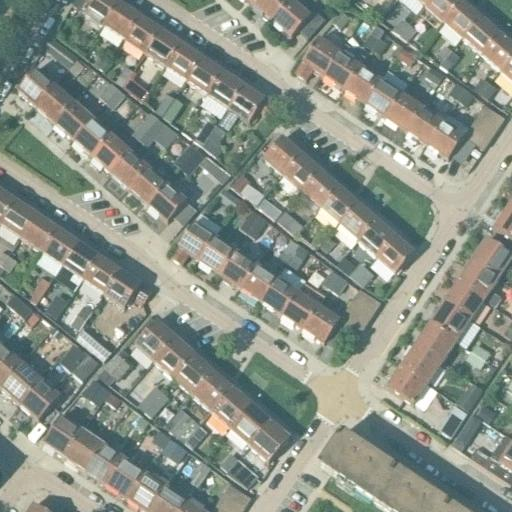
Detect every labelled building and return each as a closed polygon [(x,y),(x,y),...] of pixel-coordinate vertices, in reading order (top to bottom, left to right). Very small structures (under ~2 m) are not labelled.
[(103,31),(119,7),(108,0),(92,0),(92,2),(88,0),(79,0),(73,10),(77,13),(82,16),(81,17),(103,31)] [(242,0),(253,9),(261,0),(242,0)] [(272,26),(291,4),(286,0),(261,0),(253,9),(272,26)] [(411,0),(424,11),(433,0),(411,0)] [(442,27),(461,6),(455,0),(433,0),(424,11),(442,27)] [(308,43),(325,24),(315,15),(310,21),(291,4),(272,26),(291,43),(298,35),(308,43)] [(462,44),(481,23),(461,6),(442,27),(462,44)] [(117,51),(122,44),(123,45),(140,21),(119,7),(103,31),(111,37),(107,44),(117,51)] [(382,17),(371,9),(365,16),(377,24),(382,17)] [(331,27),(340,34),(349,23),(341,15),(331,27)] [(144,59),(160,35),(140,21),(123,45),(144,59)] [(402,22),(392,35),(399,40),(409,28),(402,22)] [(480,60),(499,38),(481,23),(462,44),(480,60)] [(409,28),(399,40),(407,46),(416,35),(409,28)] [(363,49),(371,54),(378,43),(383,36),(375,31),(363,49)] [(165,73),(181,49),(160,35),(144,59),(165,73)] [(499,77),(511,62),(511,49),(499,38),(480,60),(499,77)] [(44,53),(69,73),(76,64),(78,62),(52,42),(44,53)] [(294,77),(305,85),(313,74),(323,81),(339,57),(318,42),(294,77)] [(387,49),(378,43),(371,54),(380,60),(387,49)] [(186,87),(202,62),(181,49),(165,73),(186,87)] [(443,65),(452,56),(444,49),(436,59),(443,65)] [(415,61),(405,54),(402,53),(396,62),(410,70),(415,61)] [(443,65),(440,69),(439,70),(440,70),(447,76),(447,75),(459,62),(452,56),(443,65)] [(343,94),(359,70),(339,57),(323,81),(343,94)] [(202,62),(186,87),(207,101),(223,76),(202,62)] [(511,88),(511,62),(499,77),(511,88)] [(84,71),(81,68),(76,64),(69,73),(68,74),(75,81),(84,71)] [(125,70),(114,86),(122,92),(129,82),(133,76),(125,70)] [(364,108),(380,84),(359,70),(343,94),(364,108)] [(443,80),(430,71),(424,80),(431,85),(437,89),(443,80)] [(35,73),(16,95),(36,112),(55,90),(35,73)] [(227,114),(243,90),(223,76),(207,101),(227,114)] [(129,82),(122,92),(126,95),(133,85),(129,82)] [(481,83),(472,94),(480,99),(488,88),(481,83)] [(380,84),(364,108),(384,122),(401,98),(380,84)] [(118,94),(111,88),(99,102),(106,108),(118,94)] [(448,99),(457,105),(465,94),(456,88),(448,99)] [(496,93),(488,88),(480,99),(488,105),(496,93)] [(55,129),(74,107),(55,90),(36,112),(55,129)] [(243,90),(227,114),(238,121),(249,129),(257,116),(268,123),(276,112),(243,90)] [(113,114),(125,100),(118,94),(106,108),(113,114)] [(474,101),(465,94),(457,105),(466,111),(474,101)] [(405,136),(421,111),(401,98),(384,122),(405,136)] [(162,122),(174,104),(166,99),(154,116),(162,122)] [(174,104),(162,122),(170,127),(182,109),(174,104)] [(74,145),(93,123),(74,107),(55,129),(74,145)] [(504,123),(484,109),(477,120),(497,134),(504,123)] [(425,149),(442,125),(421,111),(405,136),(425,149)] [(221,124),(218,129),(228,136),(238,121),(227,114),(221,124)] [(149,118),(135,135),(143,141),(158,125),(149,118)] [(470,130),(490,144),(497,134),(477,120),(470,130)] [(93,162),(112,140),(93,123),(74,145),(93,162)] [(159,124),(158,125),(143,141),(151,148),(167,130),(159,124)] [(202,152),(217,130),(207,125),(193,145),(202,152)] [(464,140),(442,125),(425,149),(448,164),(464,141),(464,140)] [(217,130),(202,152),(217,162),(223,153),(222,152),(220,145),(226,136),(217,130)] [(464,140),(464,141),(483,154),(490,144),(470,130),(464,140)] [(111,178),(130,156),(112,140),(93,162),(111,178)] [(281,142),(262,164),(282,181),(301,159),(281,142)] [(180,174),(197,155),(190,149),(173,167),(180,174)] [(474,153),(470,158),(476,163),(480,157),(474,153)] [(188,181),(205,163),(197,155),(180,174),(188,181)] [(130,194),(149,172),(130,156),(111,178),(130,194)] [(300,197),(319,175),(301,159),(282,181),(300,197)] [(148,210),(167,189),(149,172),(130,194),(148,210)] [(319,213),(338,192),(319,175),(300,197),(319,213)] [(240,178),(231,189),(241,198),(250,187),(240,178)] [(167,189),(148,210),(167,227),(187,205),(167,189)] [(338,230),(357,208),(338,192),(319,213),(338,230)] [(223,193),(216,203),(231,215),(239,205),(223,193)] [(0,229),(16,206),(0,194),(0,229)] [(0,230),(20,244),(37,220),(16,206),(0,229),(0,230)] [(357,246),(376,225),(357,208),(338,230),(357,246)] [(266,219),(274,226),(281,216),(273,210),(266,219)] [(511,216),(506,213),(492,234),(511,247),(511,216)] [(247,238),(254,227),(259,220),(252,215),(240,233),(247,238)] [(285,233),(293,223),(284,216),(276,226),(285,233)] [(41,258),(57,233),(37,220),(20,244),(41,258)] [(254,227),(247,238),(255,243),(261,232),(267,225),(259,220),(254,227)] [(375,263),(394,241),(376,225),(357,246),(375,263)] [(215,241),(193,227),(170,262),(181,269),(188,258),(199,265),(215,241)] [(61,271),(77,247),(57,233),(41,258),(61,271)] [(308,249),(316,255),(319,251),(320,251),(328,241),(321,234),(308,249)] [(219,279),(236,255),(215,241),(199,265),(219,279)] [(328,241),(320,251),(327,257),(335,247),(328,241)] [(394,241),(375,263),(395,280),(414,258),(394,241)] [(471,265),(499,284),(511,264),(511,261),(486,243),(471,265)] [(291,244),(279,261),(288,267),(299,250),(291,244)] [(83,286),(99,261),(77,247),(61,271),(83,286)] [(299,250),(288,267),(297,273),(308,256),(299,250)] [(0,274),(9,261),(1,255),(0,255),(0,274)] [(240,293),(256,269),(236,255),(219,279),(240,293)] [(9,261),(0,274),(0,280),(5,273),(10,276),(17,265),(9,261)] [(103,299),(104,297),(119,275),(99,261),(83,286),(103,299)] [(473,297),(485,305),(495,311),(501,302),(491,295),(499,284),(471,265),(457,286),(473,297)] [(355,286),(357,283),(366,274),(359,268),(348,280),(355,286)] [(261,307),(268,297),(277,283),(256,269),(240,293),(261,307)] [(366,274),(357,283),(355,286),(363,292),(373,280),(366,274)] [(104,297),(103,299),(124,313),(133,300),(144,307),(151,297),(119,275),(104,297)] [(330,294),(339,281),(331,275),(321,289),(330,294)] [(338,300),(347,286),(339,281),(330,294),(338,300)] [(37,294),(30,305),(31,306),(36,309),(50,288),(42,283),(35,293),(37,294)] [(282,321),(298,297),(277,283),(268,297),(261,307),(282,321)] [(485,305),(473,297),(457,286),(443,307),(471,326),(485,305)] [(379,308),(358,295),(352,305),(372,319),(379,308)] [(303,335),(319,311),(298,297),(282,321),(303,335)] [(6,310),(25,326),(33,316),(13,301),(6,310)] [(54,303),(45,316),(56,324),(65,310),(54,303)] [(345,315),(366,329),(372,319),(352,305),(345,315)] [(471,326),(443,307),(429,328),(457,347),(471,326)] [(72,328),(80,333),(91,315),(83,310),(72,328)] [(340,325),(339,324),(319,311),(303,335),(324,349),(340,325)] [(340,325),(359,338),(366,329),(345,315),(339,324),(340,325)] [(155,325),(134,349),(133,350),(153,368),(175,343),(155,325)] [(511,325),(503,339),(511,344),(511,325)] [(25,326),(14,338),(21,344),(32,332),(31,331),(25,326)] [(457,347),(429,328),(415,349),(442,368),(457,347)] [(54,331),(49,337),(57,344),(62,338),(55,333),(54,331)] [(84,332),(75,343),(103,367),(112,356),(84,332)] [(172,384),(194,359),(175,343),(153,368),(172,384)] [(470,356),(485,366),(490,358),(475,348),(470,356)] [(73,349),(58,366),(71,377),(86,360),(73,349)] [(442,368),(415,349),(401,370),(428,389),(442,368)] [(0,392),(22,367),(3,350),(0,353),(0,392)] [(122,353),(104,374),(115,382),(117,384),(130,370),(125,366),(130,359),(122,353)] [(485,366),(470,356),(465,364),(480,374),(485,366)] [(72,378),(82,387),(99,368),(89,359),(72,378)] [(194,359),(172,384),(191,401),(213,376),(194,359)] [(0,392),(19,409),(41,384),(22,367),(0,392)] [(428,389),(401,370),(386,392),(414,411),(428,389)] [(104,374),(98,381),(108,390),(115,382),(104,374)] [(210,417),(232,392),(213,376),(191,401),(210,417)] [(41,384),(19,409),(38,426),(61,401),(41,384)] [(93,387),(83,401),(99,411),(108,397),(93,387)] [(144,416),(162,396),(154,390),(137,410),(144,416)] [(229,434),(251,409),(232,392),(210,417),(229,434)] [(144,416),(152,422),(169,402),(162,396),(144,416)] [(455,407),(460,411),(468,415),(475,404),(463,396),(455,407)] [(110,397),(104,405),(115,412),(120,405),(110,397)] [(247,450),(269,425),(251,409),(229,434),(247,450)] [(454,410),(438,434),(450,442),(466,418),(454,410)] [(476,420),(485,427),(492,416),(483,410),(476,420)] [(181,413),(165,432),(184,448),(185,447),(187,444),(188,443),(199,430),(200,430),(181,413)] [(61,420),(42,447),(65,463),(83,435),(61,420)] [(141,421),(136,429),(143,434),(148,427),(141,421)] [(268,468),(271,465),(290,443),(269,425),(247,450),(268,468)] [(199,430),(188,443),(196,450),(207,437),(199,430)] [(85,476),(103,449),(83,435),(65,463),(85,476)] [(159,435),(151,446),(162,453),(164,449),(169,442),(170,442),(162,437),(159,435)] [(341,438),(320,469),(373,505),(394,474),(341,438)] [(460,438),(455,447),(463,453),(466,448),(465,441),(460,438)] [(511,444),(504,440),(490,461),(475,452),(469,462),(510,489),(511,486),(511,444)] [(160,456),(178,469),(187,456),(169,444),(160,456)] [(124,463),(103,449),(85,476),(106,490),(124,463)] [(230,458),(219,470),(226,475),(227,476),(237,464),(236,463),(230,458)] [(127,504),(146,477),(124,463),(106,490),(127,504)] [(227,476),(226,478),(247,494),(257,481),(237,464),(227,476)] [(199,472),(190,486),(198,492),(207,478),(199,472)] [(382,511),(406,511),(420,491),(394,474),(373,505),(382,511)] [(138,511),(152,511),(166,491),(146,477),(127,504),(138,511)] [(243,511),(249,504),(229,490),(221,501),(238,511),(243,511)] [(183,511),(188,505),(166,491),(152,511),(183,511)] [(420,491),(406,511),(446,511),(448,510),(420,491)] [(238,511),(221,501),(215,511),(217,511),(238,511)]
